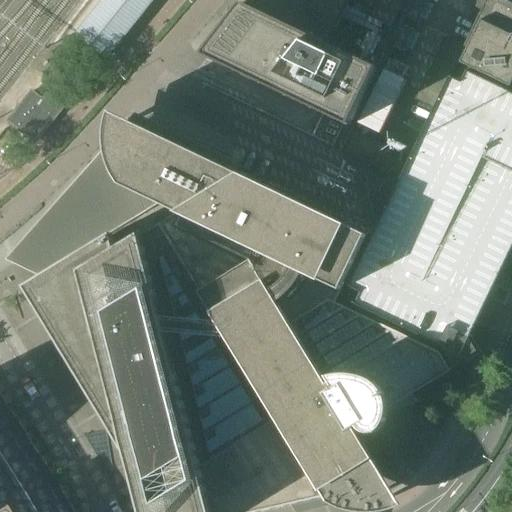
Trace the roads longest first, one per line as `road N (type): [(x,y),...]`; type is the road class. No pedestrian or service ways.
road 1 (unclassified): [(0,221),(49,180),(206,0)]
road 2 (unclassified): [(98,511),(0,346)]
road 3 (secondary): [(511,381),(474,459),(429,511)]
